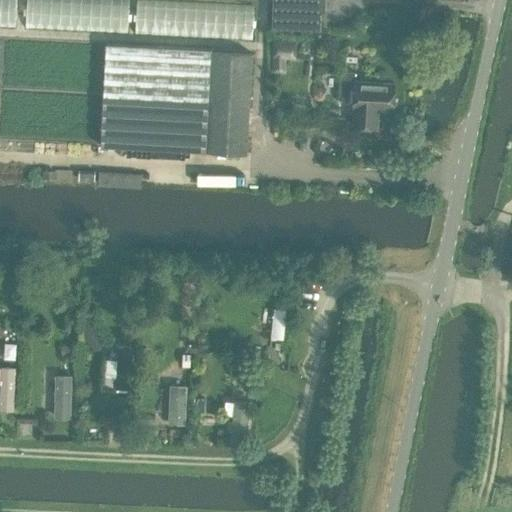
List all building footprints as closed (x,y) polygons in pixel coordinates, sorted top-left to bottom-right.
[(300,10),(300,0),(272,0),(271,27),(320,28),(320,10),(300,10)] [(275,41),(274,69),(282,69),(283,55),(293,56),(293,42),(275,41)] [(246,152),(250,77),(251,52),(211,50),(107,43),(100,144),(246,152)] [(393,109),(395,82),(355,80),(355,71),(340,70),(339,98),(353,99),(353,106),(354,106),(353,124),(377,126),(378,108),(393,109)] [(44,177),(53,178),(53,170),(45,169),(44,177)] [(284,342),(287,311),(274,309),(271,341),(284,342)] [(71,347),(62,347),(62,357),(71,357),(71,347)] [(131,392),(133,348),(117,347),(115,391),(131,392)] [(16,369),(1,368),(0,394),(0,412),(14,413),(16,369)] [(56,375),(55,419),(69,420),(70,376),(56,375)] [(170,384),(168,424),(184,425),(186,385),(170,384)] [(194,400),(194,412),(204,413),(204,401),(194,400)] [(228,424),(227,433),(232,434),(231,444),(244,446),(249,402),(235,401),(232,424),(228,424)]
